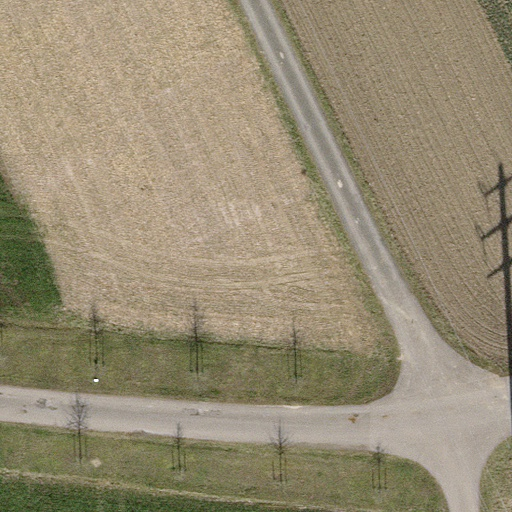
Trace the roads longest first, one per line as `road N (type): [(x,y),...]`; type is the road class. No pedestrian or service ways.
road 1 (unclassified): [(253,0),(413,327),(449,422)]
road 2 (unclassified): [(0,402),(381,429),(449,422)]
